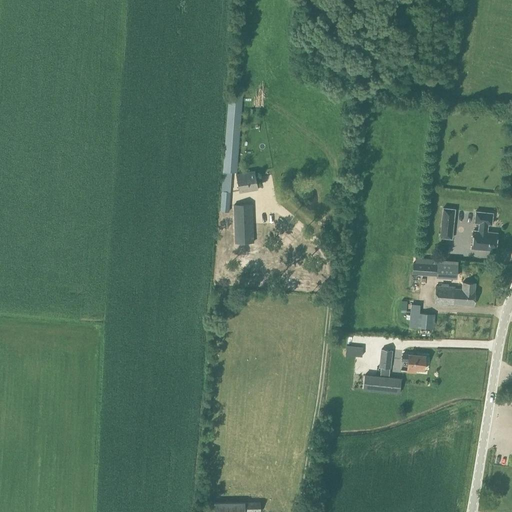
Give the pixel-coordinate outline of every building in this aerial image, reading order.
[(243,96),(229,95),(220,211),(229,211),(231,192),(229,191),(231,172),(237,173),(243,96)] [(258,189),(256,179),(255,171),(236,175),(239,193),(258,189)] [(254,225),(253,220),(252,204),(234,204),(235,243),(254,242),(254,225)] [(442,223),(454,224),(455,209),(443,208),(442,223)] [(479,226),(488,227),(488,225),(492,225),(493,213),(476,211),(474,223),(479,224),(479,226)] [(452,239),(454,224),(442,223),(440,238),(452,239)] [(487,232),(488,227),(479,226),(478,231),(474,230),(472,249),(496,251),(497,235),(491,234),(491,232),(487,232)] [(437,264),(436,276),(457,278),(457,268),(457,260),(437,259),(437,264)] [(412,275),(436,276),(437,264),(413,262),(412,275)] [(474,305),(475,283),(462,282),(462,289),(454,288),(436,286),(434,304),(452,305),(452,303),(474,305)] [(434,329),(435,314),(420,313),(420,305),(411,304),(409,327),(434,329)] [(362,357),(363,348),(346,346),(346,355),(362,357)] [(391,368),(393,350),(381,349),(379,367),(391,368)] [(425,355),(409,354),(403,354),(402,360),(408,361),(407,368),(424,370),(425,355)] [(370,375),(369,390),(376,390),(376,391),(400,393),(401,378),(378,376),(378,377),(370,375)] [(207,511),(260,511),(261,511),(261,502),(208,503),(207,511)]
